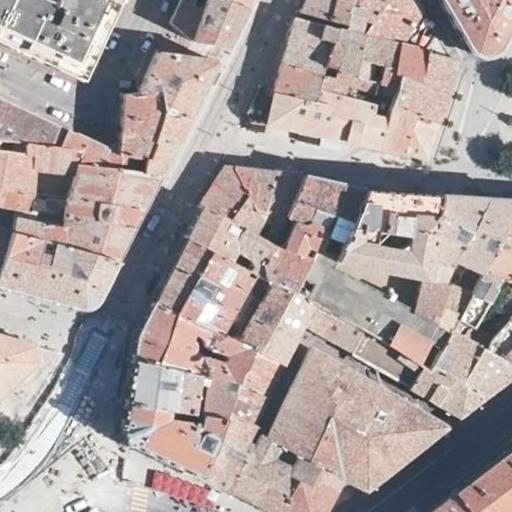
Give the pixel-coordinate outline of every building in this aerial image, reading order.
[(0,0),(0,40),(76,75),(82,78),(104,32),(118,0),(0,0)] [(179,0),(171,20),(170,22),(171,24),(172,25),(173,27),(189,41),(209,0),(179,0)] [(225,0),(209,0),(189,41),(224,47),(236,24),(244,7),(225,0)] [(373,0),(302,0),(296,14),(342,24),(326,57),(338,61),(351,64),(363,30),(357,28),(359,15),(367,17),(373,0)] [(373,0),(367,17),(363,30),(394,41),(421,7),(416,0),(373,0)] [(511,0),(437,0),(458,37),(465,47),(468,50),(472,53),(477,54),(480,54),(484,54),(488,52),(493,49),(496,45),(505,30),(511,17),(511,0)] [(387,103),(435,119),(442,99),(449,77),(455,55),(447,53),(421,7),(394,41),(363,30),(351,64),(382,75),(394,79),(387,103)] [(342,24),(296,14),(295,18),(290,34),(284,51),(323,63),(326,57),(342,24)] [(206,83),(217,61),(156,51),(147,72),(137,92),(188,117),(206,83)] [(382,75),(351,64),(338,61),(336,66),(323,63),(284,51),(279,67),(273,88),(314,98),(316,89),(372,107),(382,75)] [(394,150),(423,157),(428,143),(435,119),(387,103),(394,79),(382,75),(372,107),(369,115),(384,120),(375,146),(394,150)] [(325,101),(314,98),(273,88),(265,85),(260,83),(254,96),(247,109),(250,120),(283,127),(319,134),(325,101)] [(369,115),(372,107),(316,89),(314,98),(325,101),(319,134),(339,138),(375,146),(384,120),(369,115)] [(188,117),(137,92),(124,94),(121,121),(120,129),(120,131),(119,133),(119,135),(118,137),(111,152),(160,174),(175,144),(188,117)] [(0,144),(55,154),(66,130),(9,103),(0,98),(0,144)] [(0,144),(0,229),(8,232),(117,261),(138,217),(160,174),(111,152),(85,139),(66,130),(55,154),(0,144)] [(247,202),(232,166),(223,164),(209,186),(199,202),(236,222),(247,202)] [(236,222),(259,236),(265,227),(258,214),(271,170),(243,167),(232,166),(247,202),(236,222)] [(265,227),(259,236),(277,245),(277,244),(285,223),(304,176),(286,172),(271,170),(258,214),(265,227)] [(330,180),(304,176),(285,223),(277,244),(277,245),(262,275),(295,293),(311,258),(316,248),(320,237),(340,243),(363,188),(330,180)] [(332,262),(357,266),(377,269),(419,275),(440,193),(402,191),(363,188),(340,243),(335,255),(332,262)] [(419,275),(467,290),(511,207),(511,199),(468,196),(440,193),(419,275)] [(236,222),(199,202),(192,215),(183,232),(228,257),(236,246),(249,254),(250,260),(247,267),(262,275),(277,245),(259,236),(236,222)] [(511,207),(467,290),(454,314),(470,323),(499,278),(506,279),(506,272),(511,272),(511,207)] [(0,259),(8,232),(0,229),(0,259)] [(106,282),(117,261),(8,232),(0,259),(0,286),(17,290),(31,294),(80,308),(85,308),(89,307),(93,305),(96,301),(106,282)] [(228,257),(183,232),(167,265),(151,296),(205,324),(251,348),(282,364),(296,337),(303,323),(313,303),(295,293),(262,275),(247,267),(228,257)] [(362,330),(350,350),(349,351),(367,362),(401,382),(407,385),(421,362),(425,365),(454,314),(467,290),(419,275),(377,269),(371,290),(354,282),(357,266),(332,262),(335,255),(316,248),(311,258),(295,293),(313,303),(362,330)] [(495,328),(488,334),(485,349),(511,365),(511,289),(499,302),(486,319),(495,328)] [(141,315),(135,328),(131,352),(200,374),(202,370),(236,380),(251,348),(205,324),(151,296),(141,315)] [(313,303),(303,323),(336,342),(350,350),(362,330),(313,303)] [(454,314),(425,365),(481,398),(500,383),(511,373),(511,365),(485,349),(488,334),(470,323),(454,314)] [(0,335),(0,334),(0,393),(31,365),(36,360),(31,343),(0,335)] [(342,477),(365,489),(375,481),(399,462),(434,434),(445,426),(367,381),(308,347),(265,430),(262,437),(277,445),(294,454),(339,476),(342,477)] [(277,373),(282,364),(251,348),(236,380),(233,386),(266,396),(277,373)] [(123,398),(223,413),(224,408),(233,386),(236,380),(202,370),(200,374),(131,352),(127,376),(123,398)] [(421,362),(407,385),(438,404),(457,415),(469,407),(481,398),(425,365),(421,362)] [(266,396),(233,386),(224,408),(253,423),(256,417),(266,396)] [(199,476),(213,438),(223,413),(123,398),(118,425),(118,429),(120,433),(123,437),(130,442),(150,452),(199,476)] [(319,511),(324,504),(339,476),(294,454),(288,467),(271,458),(277,445),(262,437),(265,430),(253,423),(224,408),(223,413),(213,438),(244,452),(227,489),(261,505),(276,511),(319,511)] [(213,438),(199,476),(206,479),(227,489),(244,452),(213,438)] [(463,511),(511,511),(511,440),(511,441),(475,468),(446,490),(463,511)] [(463,511),(446,490),(417,511),(463,511)]
